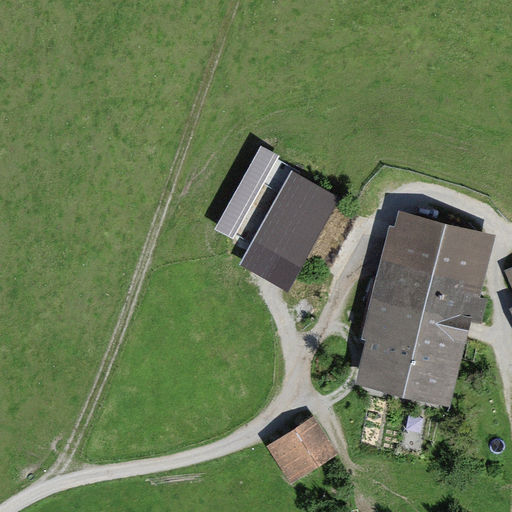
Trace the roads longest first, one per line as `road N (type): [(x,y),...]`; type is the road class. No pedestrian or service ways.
road 1 (track): [(40,491),(95,393),(236,0)]
road 2 (track): [(511,389),(499,290),(504,228)]
